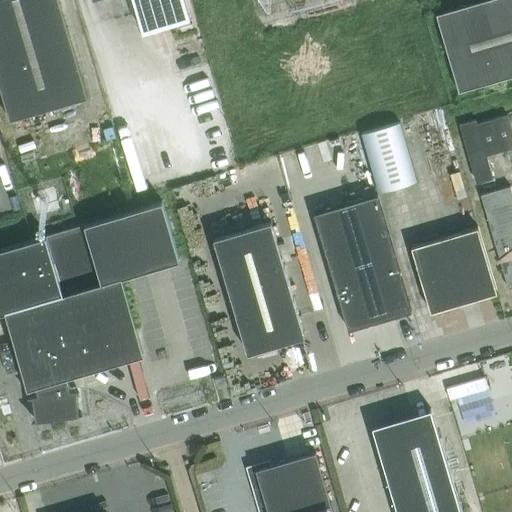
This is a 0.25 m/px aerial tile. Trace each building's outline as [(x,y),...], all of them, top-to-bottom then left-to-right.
[(87,97),(58,0),(0,0),(0,87),(9,120),(87,97)] [(132,0),(142,31),(189,17),(184,0),(132,0)] [(511,0),(477,0),(435,12),(458,90),(511,74),(511,0)] [(460,124),(477,182),(492,177),(485,154),(511,146),(511,131),(507,114),(476,123),(475,119),(460,124)] [(361,132),(378,191),(416,180),(400,121),(361,132)] [(511,286),(511,194),(509,185),(480,194),(508,288),(511,286)] [(313,212),(348,329),(411,310),(376,194),(313,212)] [(163,201),(0,246),(0,309),(4,308),(26,386),(35,385),(37,393),(32,394),(35,419),(79,413),(75,388),(70,388),(66,376),(143,353),(121,276),(179,260),(163,201)] [(270,220),(213,237),(230,294),(247,352),(304,335),(287,278),(270,220)] [(430,311),(496,291),(477,226),(411,245),(430,311)] [(453,397),(492,385),(488,370),(449,382),(453,397)] [(226,385),(223,376),(214,378),(216,388),(226,385)] [(460,511),(430,408),(429,409),(431,416),(404,424),(404,425),(381,431),(388,455),(381,457),(397,511),(460,511)] [(333,511),(315,450),(271,463),(255,468),(268,511),(333,511)]
